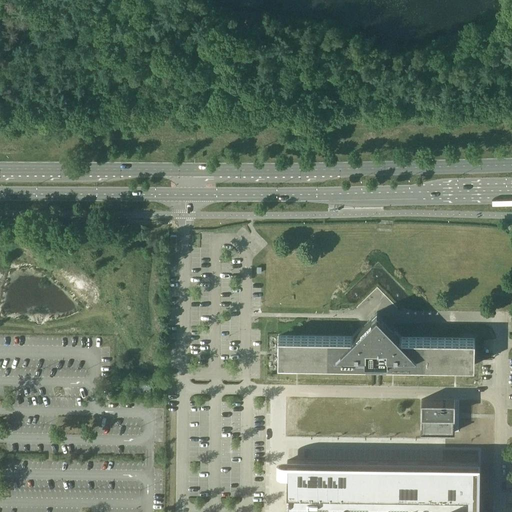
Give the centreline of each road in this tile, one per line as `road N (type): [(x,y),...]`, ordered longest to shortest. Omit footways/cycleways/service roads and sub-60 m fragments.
road 1 (primary): [(511,165),(0,169)]
road 2 (primary): [(0,193),(511,190)]
